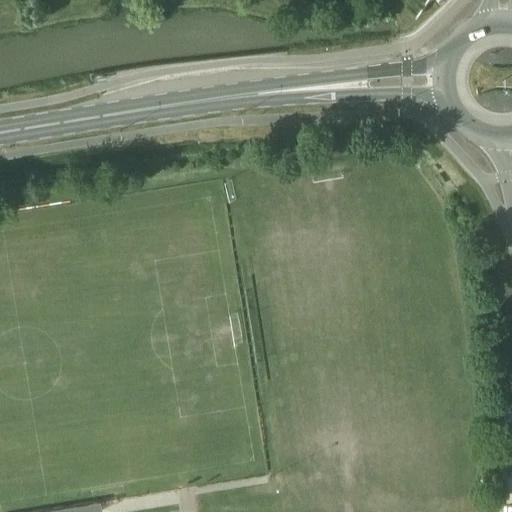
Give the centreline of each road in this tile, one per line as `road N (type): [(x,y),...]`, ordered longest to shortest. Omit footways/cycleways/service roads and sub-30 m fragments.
road 1 (primary): [(0,134),(277,91)]
road 2 (primary): [(449,61),(277,91)]
road 3 (primary): [(277,91),(450,101)]
